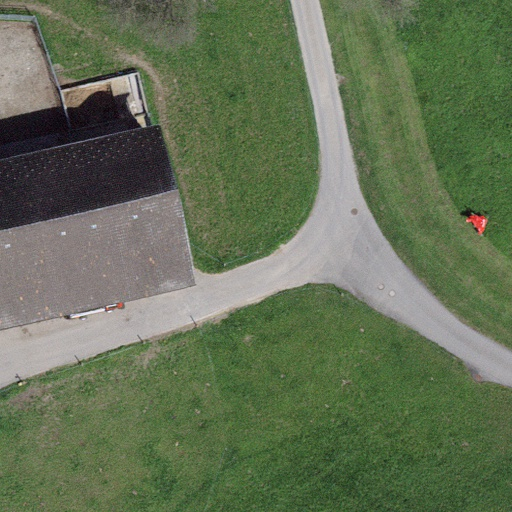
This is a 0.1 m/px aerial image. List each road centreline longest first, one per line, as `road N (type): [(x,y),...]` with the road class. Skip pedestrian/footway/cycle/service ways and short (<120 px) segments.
road 1 (residential): [(0,364),(104,347),(290,276),(339,274)]
road 2 (unclassified): [(339,274),(344,191),(304,0)]
road 3 (residential): [(339,274),(383,288),(511,378)]
